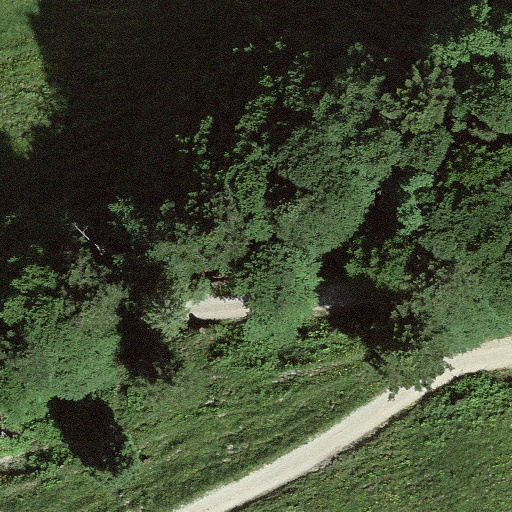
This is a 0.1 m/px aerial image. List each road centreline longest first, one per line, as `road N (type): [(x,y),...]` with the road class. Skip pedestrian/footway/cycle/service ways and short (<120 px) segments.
road 1 (track): [(0,312),(164,312),(511,282)]
road 2 (track): [(511,350),(416,388),(290,467),(198,511)]
